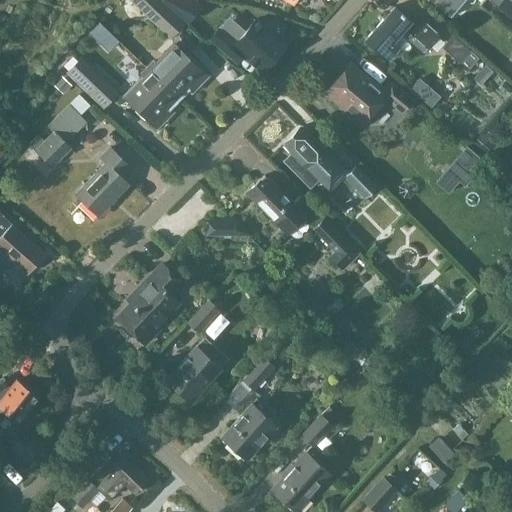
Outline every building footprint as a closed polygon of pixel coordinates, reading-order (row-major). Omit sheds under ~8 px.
[(130,0),(160,28),(173,15),(157,0),(130,0)] [(160,0),(160,1),(186,24),(196,0),(160,0)] [(429,0),(445,13),(455,0),(429,0)] [(511,0),(489,0),(496,6),(511,20),(511,0)] [(393,7),(364,40),(388,61),(398,50),(391,44),(401,34),(407,39),(413,45),(418,39),(428,48),(438,36),(420,20),(415,26),(414,26),(411,22),(393,7)] [(222,25),(211,38),(231,55),(237,48),(259,67),(280,43),(254,21),(245,32),(238,39),(222,25)] [(99,24),(89,34),(107,50),(116,40),(99,24)] [(453,35),(441,48),(458,63),(461,60),(466,54),(470,51),(453,35)] [(471,41),(467,46),(471,49),(475,44),(471,41)] [(152,59),(145,67),(176,98),(185,88),(186,88),(201,73),(171,44),(154,62),(152,59)] [(79,58),(66,71),(103,107),(117,93),(79,58)] [(401,113),(411,101),(389,83),(382,92),(348,65),(324,93),(349,114),(351,112),(363,122),(383,98),(401,113)] [(472,78),(479,85),(491,71),(484,65),(472,78)] [(176,98),(145,67),(137,74),(140,76),(122,95),(152,124),(167,108),(176,98)] [(63,78),(55,87),(61,92),(69,83),(63,78)] [(434,95),(417,80),(409,89),(426,104),(434,95)] [(88,107),(77,95),(46,126),(52,132),(43,141),(37,135),(27,144),(51,168),(71,148),(65,142),(84,122),(79,117),(88,107)] [(291,151),(282,160),(308,188),(318,178),(323,184),(329,189),(347,171),(302,125),(301,127),(284,143),(291,151)] [(484,131),(476,140),(490,152),(498,143),(484,131)] [(0,161),(10,149),(0,140),(0,161)] [(103,163),(74,193),(97,216),(127,185),(118,176),(127,166),(108,148),(98,158),(103,163)] [(455,159),(445,170),(464,187),(473,176),(455,159)] [(344,177),(364,198),(375,186),(355,166),(344,177)] [(258,177),(244,190),(246,193),(256,203),(256,202),(273,219),(272,219),(286,234),(302,218),(313,228),(311,229),(333,251),(331,253),(327,257),(340,270),(344,267),(356,255),(344,243),(298,195),(292,201),(269,177),(264,182),(262,181),(260,179),(258,177)] [(4,216),(0,212),(0,250),(27,274),(45,254),(3,217),(4,216)] [(205,234),(247,235),(250,236),(230,215),(211,215),(205,220),(205,234)] [(116,317),(146,345),(161,329),(157,326),(180,303),(172,295),(182,285),(160,264),(135,290),(139,294),(116,317)] [(265,273),(257,283),(262,287),(271,277),(265,273)] [(270,294),(262,301),(271,311),(279,303),(270,294)] [(186,324),(197,333),(218,309),(208,300),(186,324)] [(227,359),(203,338),(196,345),(196,346),(166,380),(189,400),(219,367),(227,359)] [(242,380),(252,389),(273,366),(263,357),(242,380)] [(343,365),(334,374),(346,387),(355,378),(343,365)] [(0,434),(4,438),(36,397),(16,381),(9,390),(2,379),(0,380),(0,434)] [(255,399),(251,403),(252,404),(223,437),(245,458),(275,425),(264,415),(268,410),(255,399)] [(301,436),(312,446),(331,424),(320,415),(301,436)] [(271,489),(295,511),(328,474),(304,453),(271,489)] [(122,483),(124,484),(134,493),(140,487),(145,482),(120,459),(115,464),(109,458),(87,482),(86,480),(70,498),(81,508),(98,490),(108,499),(122,483)] [(435,474),(427,482),(432,488),(441,480),(435,474)] [(395,489),(385,480),(382,478),(363,500),(375,511),(395,489)] [(107,511),(126,511),(132,505),(121,496),(107,511)]
